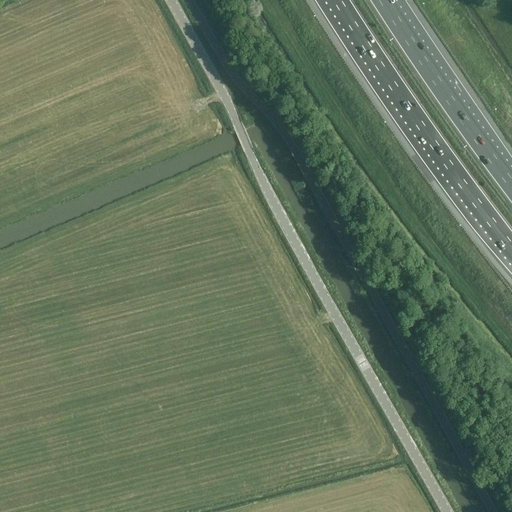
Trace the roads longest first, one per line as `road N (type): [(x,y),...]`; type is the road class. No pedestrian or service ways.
road 1 (tertiary): [(446,511),(170,0)]
road 2 (motorway): [(336,0),(511,249)]
road 3 (motorway): [(511,183),(382,0)]
